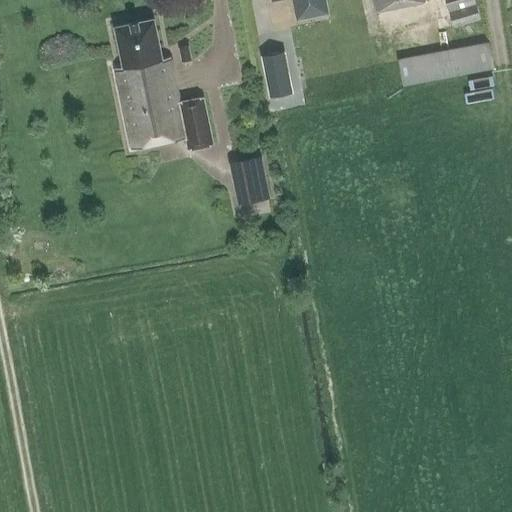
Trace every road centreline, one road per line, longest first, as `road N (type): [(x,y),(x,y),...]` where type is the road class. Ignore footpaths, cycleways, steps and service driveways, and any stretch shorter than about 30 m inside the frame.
road 1 (track): [(282,109),(354,511)]
road 2 (track): [(32,511),(0,338)]
